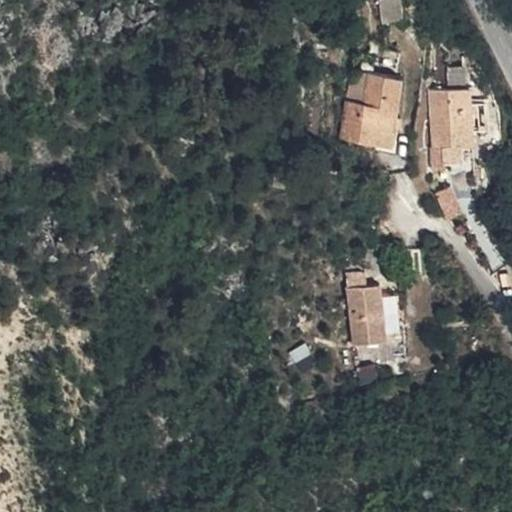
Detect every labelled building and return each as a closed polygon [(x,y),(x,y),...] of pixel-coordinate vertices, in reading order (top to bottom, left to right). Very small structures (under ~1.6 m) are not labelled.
[(348,0),(328,0),(337,15),(352,6),(348,0)] [(480,82),(480,63),(450,63),(450,82),(480,82)] [(322,137),(332,91),(327,74),(305,69),(300,88),(285,85),(276,127),(322,137)] [(336,76),(327,74),(332,91),(336,76)] [(409,136),(404,80),(359,83),(363,136),(375,136),(375,148),(394,147),(394,137),(409,136)] [(486,82),(430,86),(435,160),(464,158),(463,140),(490,138),(486,82)] [(363,136),(364,148),(375,148),(375,136),(363,136)] [(316,327),(338,326),(334,265),(313,267),(316,327)] [(278,269),(283,330),(316,327),(313,267),(278,269)] [(352,339),(388,338),(386,282),(368,282),(368,269),(350,269),(352,339)] [(400,290),(387,291),(390,325),(403,324),(400,290)]
